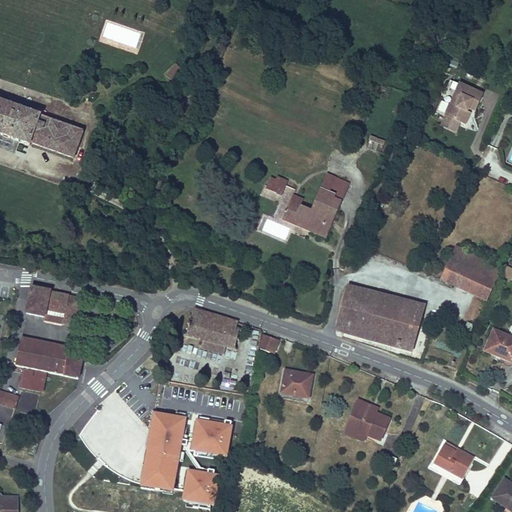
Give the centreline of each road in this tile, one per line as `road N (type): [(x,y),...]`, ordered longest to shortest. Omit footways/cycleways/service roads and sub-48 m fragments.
road 1 (tertiary): [(511,424),(423,376),(204,299),(178,296),(156,310)]
road 2 (tertiary): [(156,310),(141,343),(56,432),(47,511)]
road 3 (unknown): [(319,339),(355,278),(439,311),(469,302)]
road 4 (tertiary): [(0,274),(122,294),(156,310)]
